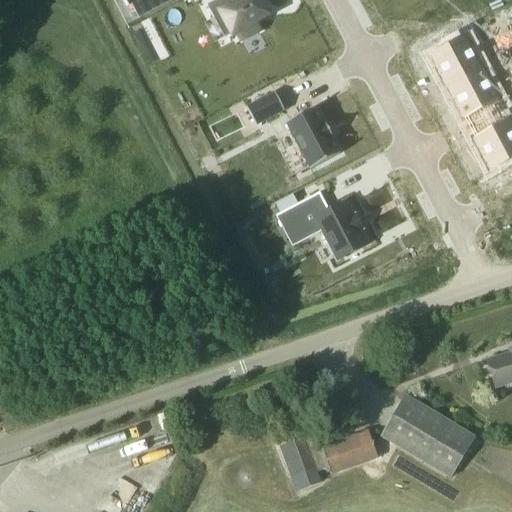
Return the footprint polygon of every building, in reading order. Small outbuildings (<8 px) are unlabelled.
[(127,0),(130,5),(132,4),(139,19),(174,0),(127,0)] [(230,0),(218,0),(207,6),(213,18),(222,13),(232,34),(236,32),(240,40),(258,31),(254,23),(268,15),(260,0),(243,0),(234,5),(230,0)] [(466,38),(430,56),(447,89),(483,70),(466,38)] [(483,70),(447,89),(464,120),(499,101),(483,70)] [(275,93),(246,108),(256,126),(284,111),(275,93)] [(315,108),(286,124),(310,170),(340,155),(332,139),(333,138),(325,124),(324,125),(315,108)] [(511,125),(509,120),(474,138),(491,171),(511,160),(511,125)] [(345,204),(329,212),(320,194),(276,217),(276,218),(279,216),(289,235),(316,221),(338,261),(367,246),(360,232),(362,230),(355,217),(353,218),(345,204)] [(511,349),(507,351),(509,355),(485,362),(494,389),(511,383),(511,349)] [(405,397),(381,438),(449,479),(450,479),(474,438),(406,397),(405,397)] [(317,433),(281,447),(296,491),(319,482),(315,471),(329,466),(331,474),(377,458),(367,431),(322,446),(317,433)]
